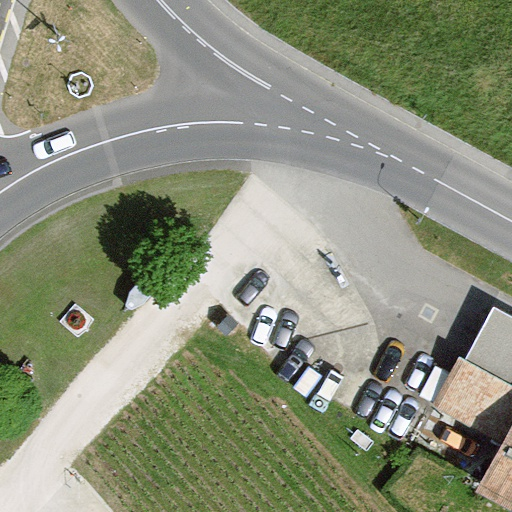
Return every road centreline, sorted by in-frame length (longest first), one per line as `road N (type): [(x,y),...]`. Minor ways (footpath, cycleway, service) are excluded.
road 1 (tertiary): [(0,194),(101,143),(197,123),(311,132),(400,160)]
road 2 (track): [(0,511),(203,283)]
road 3 (tertiary): [(400,160),(243,71),(160,0)]
road 4 (tertiary): [(400,160),(511,220)]
